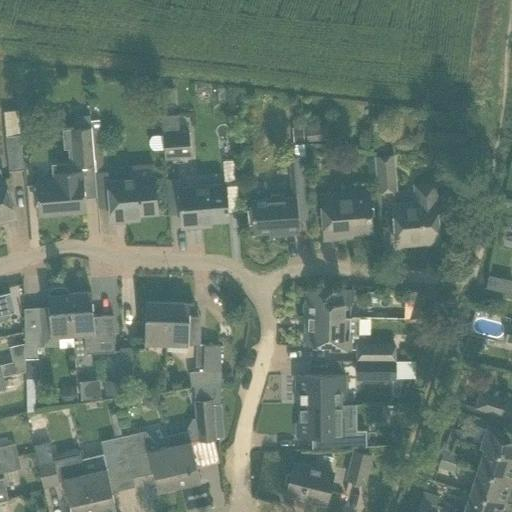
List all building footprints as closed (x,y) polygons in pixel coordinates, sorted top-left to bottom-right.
[(3,112),(5,136),(20,134),(18,110),(3,112)] [(161,115),(164,161),(179,159),(179,156),(190,155),(188,131),(178,132),(177,114),(161,115)] [(91,127),(90,127),(89,115),(76,116),(77,128),(76,128),(78,148),(73,148),(74,164),(53,166),(55,180),(35,182),(38,216),(86,212),(83,178),(82,178),(81,168),(94,167),(91,127)] [(91,122),(90,127),(91,127),(94,167),(94,171),(102,171),(98,119),(90,120),(91,122)] [(301,125),(291,126),(292,142),(303,141),(301,125)] [(305,127),(306,141),(328,139),(327,125),(305,127)] [(432,144),(463,148),(465,135),(434,131),(432,144)] [(374,155),(377,191),(396,189),(393,154),(374,155)] [(310,219),(306,167),(305,167),(304,156),(289,157),(291,195),(280,196),(280,192),(268,193),(268,197),(250,199),(253,233),(285,231),(285,234),(299,233),(298,220),(310,219)] [(107,182),(109,207),(111,222),(132,220),(131,215),(157,213),(154,174),(152,173),(151,163),(129,165),(131,180),(107,182)] [(0,218),(1,222),(15,218),(2,176),(0,177),(0,218)] [(202,226),(202,222),(228,220),(225,182),(178,185),(182,228),(202,226)] [(248,182),(237,183),(238,195),(249,195),(248,182)] [(392,205),(395,241),(421,239),(421,243),(439,241),(436,201),(435,201),(434,184),(415,186),(417,203),(392,205)] [(320,192),(323,219),(324,239),(343,237),(343,233),(371,231),(369,207),(376,206),(374,188),(320,192)] [(71,335),(67,293),(66,290),(63,288),(52,288),(50,292),(50,295),(47,295),(50,329),(24,331),(25,358),(38,358),(38,346),(43,346),(42,346),(56,344),(59,341),(58,335),(71,335)] [(306,289),(305,315),(349,317),(349,316),(349,304),(352,304),(352,291),(306,289)] [(91,291),(67,293),(71,335),(84,334),(85,353),(113,351),(113,342),(115,341),(113,315),(93,316),(91,291)] [(410,319),(426,324),(434,296),(418,291),(410,319)] [(0,314),(14,312),(10,292),(0,294),(0,314)] [(144,343),(165,343),(166,302),(145,301),(144,343)] [(166,302),(165,343),(199,344),(199,323),(188,322),(189,303),(166,302)] [(349,317),(305,315),(304,345),(329,345),(329,349),(351,349),(351,334),(358,334),(358,316),(349,316),(349,317)] [(190,385),(193,384),(220,380),(219,345),(203,344),(202,369),(188,372),(190,385)] [(355,345),(355,360),(394,361),(395,345),(355,345)] [(119,347),(119,362),(132,362),(132,347),(119,347)] [(25,359),(26,375),(38,375),(37,359),(25,359)] [(394,361),(355,360),(355,378),(394,378),(394,361)] [(0,377),(3,377),(11,375),(8,362),(0,364),(0,377)] [(345,375),(296,375),(297,388),(301,388),(301,405),(341,405),(341,390),(346,390),(345,375)] [(103,380),(105,395),(119,394),(117,379),(103,380)] [(166,434),(168,446),(169,446),(178,486),(200,481),(190,441),(199,439),(215,438),(212,404),(220,403),(220,380),(193,384),(194,399),(193,399),(195,417),(191,418),(186,427),(186,430),(166,434)] [(35,407),(34,388),(26,388),(26,407),(35,407)] [(155,392),(140,395),(142,403),(149,407),(157,406),(155,392)] [(474,407),(492,413),(511,418),(511,402),(479,392),(474,407)] [(301,422),(297,423),(297,435),(328,435),(329,448),(366,446),(365,429),(356,430),(346,430),(346,418),(341,418),(341,405),(301,405),(301,422)] [(478,446),(482,447),(511,456),(511,453),(511,433),(485,425),(478,446)] [(447,436),(463,441),(465,432),(450,428),(447,436)] [(144,430),(121,436),(125,456),(126,455),(148,451),(157,491),(178,486),(169,446),(168,446),(159,448),(144,430)] [(82,460),(81,460),(93,511),(100,511),(116,509),(106,468),(128,463),(126,455),(125,456),(121,436),(100,441),(102,454),(81,458),(82,460)] [(0,445),(0,459),(17,455),(15,442),(0,445)] [(57,480),(55,466),(53,459),(52,459),(48,442),(33,445),(43,487),(58,483),(57,480)] [(482,447),(475,469),(511,481),(511,476),(511,456),(482,447)] [(443,449),(440,458),(456,463),(459,454),(443,449)] [(347,478),(363,482),(370,455),(354,452),(347,478)] [(17,455),(0,459),(0,472),(20,467),(17,455)] [(456,463),(440,458),(438,466),(454,471),(456,463)] [(93,511),(81,460),(61,465),(71,511),(93,511)] [(286,494),(325,504),(332,473),(293,463),(286,494)] [(475,469),(468,491),(504,503),(511,481),(475,469)] [(420,500),(435,505),(438,497),(422,491),(420,500)] [(468,491),(461,511),(500,511),(504,503),(468,491)] [(433,511),(435,505),(420,500),(417,508),(429,511),(433,511)]
